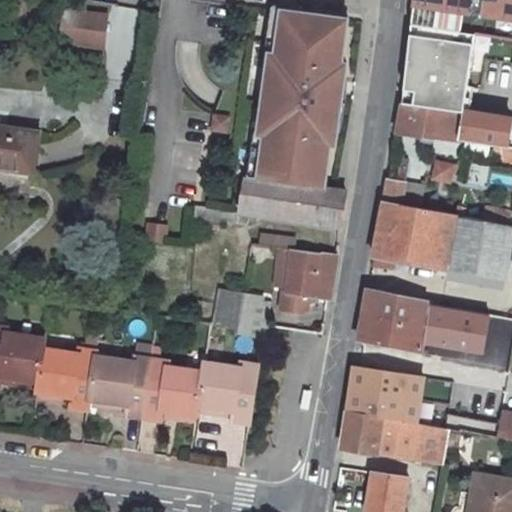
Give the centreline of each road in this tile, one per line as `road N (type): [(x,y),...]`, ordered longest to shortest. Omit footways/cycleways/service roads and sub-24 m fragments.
road 1 (tertiary): [(309,511),(390,0)]
road 2 (residential): [(0,461),(309,511)]
